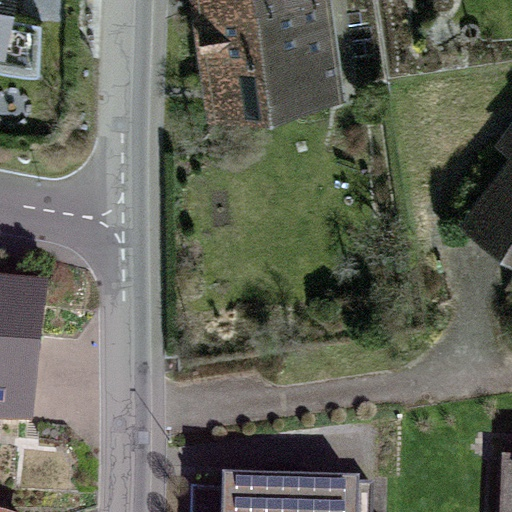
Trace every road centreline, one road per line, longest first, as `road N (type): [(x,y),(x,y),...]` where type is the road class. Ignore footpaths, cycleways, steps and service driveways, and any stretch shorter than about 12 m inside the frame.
road 1 (unknown): [(129,413),(455,386)]
road 2 (residential): [(131,511),(124,225)]
road 3 (residential): [(124,225),(134,0)]
road 4 (residential): [(0,202),(124,225)]
